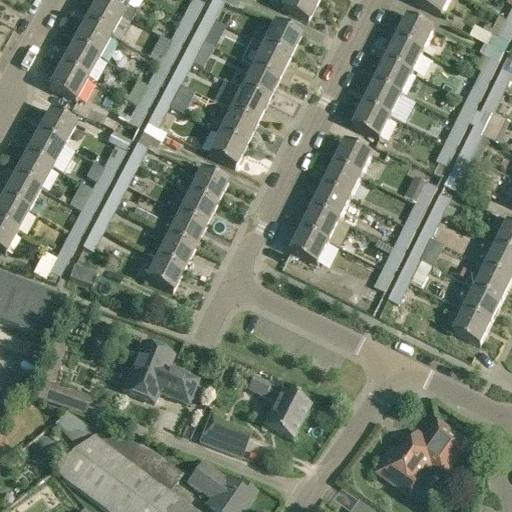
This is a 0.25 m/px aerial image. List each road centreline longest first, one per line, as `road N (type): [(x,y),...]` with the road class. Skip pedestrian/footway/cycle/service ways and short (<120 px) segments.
road 1 (residential): [(232,287),(376,0)]
road 2 (residential): [(401,366),(232,287)]
road 3 (residential): [(295,511),(401,366)]
road 4 (residential): [(0,118),(59,0)]
road 5 (residential): [(511,419),(401,366)]
